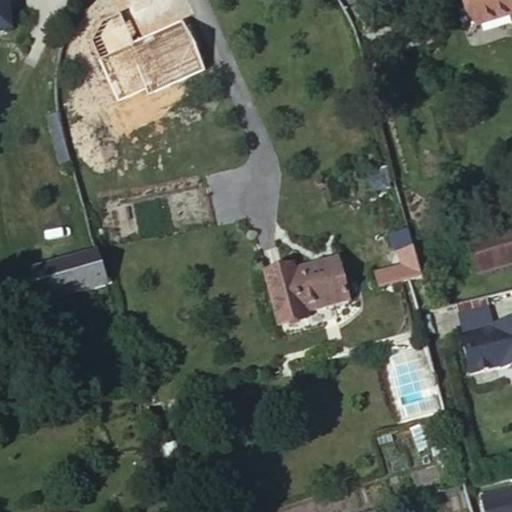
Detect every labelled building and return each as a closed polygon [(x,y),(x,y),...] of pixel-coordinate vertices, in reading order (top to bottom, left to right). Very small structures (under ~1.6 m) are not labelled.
[(58,188),(72,184),(58,102),(44,107),(58,188)] [(500,222),(459,236),(470,267),(511,253),(500,222)] [(375,235),(376,232),(375,229),(373,226),(370,224),(367,223),(363,224),(360,226),(358,228),(358,232),(358,235),(360,238),(363,240),(367,241),(370,240),(373,238),(375,235)] [(382,289),(415,281),(405,243),(392,246),(397,263),(376,269),(382,289)] [(342,256),(289,272),(302,319),(318,316),(320,323),(340,318),(337,308),(356,304),(342,256)] [(19,324),(101,303),(91,262),(10,284),(19,324)] [(302,319),(289,272),(287,267),(255,277),(271,338),(305,328),(302,319)] [(511,300),(498,302),(448,316),(495,400),(511,395),(511,300)] [(465,496),(469,511),(505,511),(499,487),(465,496)]
